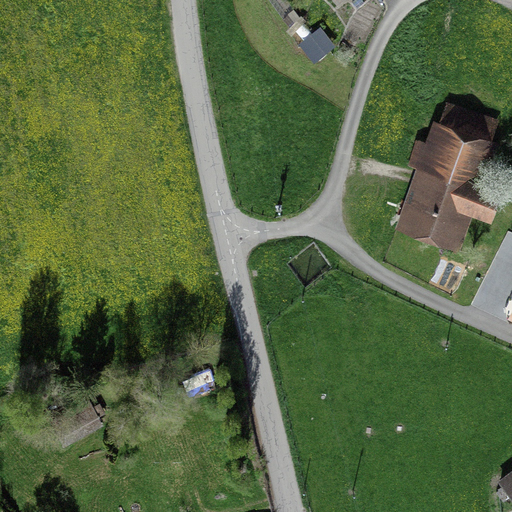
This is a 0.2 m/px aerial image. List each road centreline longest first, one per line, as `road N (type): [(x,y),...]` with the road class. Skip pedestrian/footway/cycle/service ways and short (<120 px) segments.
road 1 (residential): [(229,237),(321,224),(372,263),(511,333)]
road 2 (tertiary): [(229,237),(294,511)]
road 3 (tertiary): [(184,0),(229,237)]
